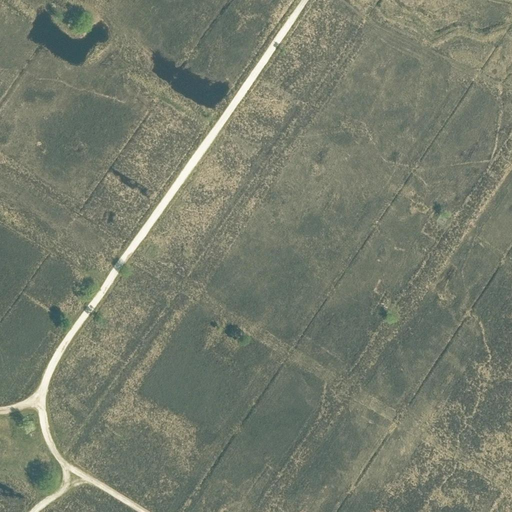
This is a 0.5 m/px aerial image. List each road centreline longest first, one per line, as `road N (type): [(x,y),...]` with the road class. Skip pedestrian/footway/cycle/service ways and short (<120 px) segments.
road 1 (track): [(0,410),(41,393),(71,331),(304,0)]
road 2 (track): [(41,393),(47,440),(61,462),(143,511)]
